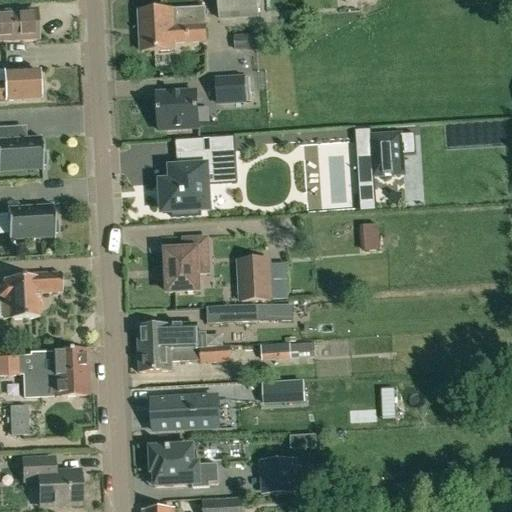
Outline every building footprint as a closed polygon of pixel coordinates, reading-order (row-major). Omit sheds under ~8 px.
[(217,0),(219,20),(259,17),(258,0),(217,0)] [(206,42),(204,9),(139,13),(141,53),(173,51),(172,44),(206,42)] [(4,18),(0,18),(0,41),(37,40),(36,11),(4,13),(4,18)] [(234,28),(235,36),(236,52),(256,50),(256,35),(244,36),(243,28),(234,28)] [(4,73),(5,87),(0,87),(0,103),(7,103),(7,102),(40,100),(39,71),(4,73)] [(245,103),(244,79),(216,81),(217,105),(245,103)] [(196,93),(156,96),(158,131),(198,129),(196,93)] [(18,128),(0,128),(0,174),(43,172),(42,166),(45,166),(44,154),(41,154),(41,137),(39,137),(39,140),(19,142),(18,128)] [(404,179),(401,135),(368,138),(371,182),(404,179)] [(233,138),(210,139),(211,153),(234,152),(233,138)] [(162,185),(162,188),(163,197),(164,213),(172,213),(172,219),(200,217),(200,211),(208,210),(206,186),(206,176),(213,175),(212,169),(235,168),(234,152),(211,153),(181,155),(182,170),(172,171),(173,184),(162,185)] [(52,205),(7,208),(9,243),(54,240),(54,234),(57,234),(56,222),(53,222),(52,205)] [(184,252),(166,253),(167,268),(165,268),(165,278),(168,278),(168,294),(198,292),(196,260),(204,260),(208,256),(207,239),(183,240),(184,252)] [(271,262),(237,263),(239,305),(272,303),(271,262)] [(1,321),(8,320),(39,319),(38,294),(62,293),(61,274),(29,276),(29,278),(3,280),(4,284),(0,286),(0,296),(4,299),(5,304),(1,305),(1,321)] [(293,305),(257,307),(207,309),(208,325),(258,323),(258,322),(276,322),(293,322),(293,305)] [(205,335),(196,336),(195,327),(137,329),(138,354),(206,350),(205,349),(205,335)] [(306,344),(290,345),(261,346),(262,361),(316,358),(315,344),(306,344)] [(206,350),(138,354),(139,374),(171,373),(171,363),(201,362),(201,364),(231,362),(230,348),(206,350)] [(30,358),(0,359),(0,377),(9,377),(23,377),(24,399),(56,397),(56,398),(88,397),(86,351),(71,352),(71,351),(68,351),(68,352),(53,353),(30,354),(30,358)] [(503,375),(473,375),(474,397),(505,397),(503,375)] [(264,401),(264,405),(304,403),(303,383),(263,385),(264,401)] [(263,385),(235,386),(236,403),(264,401),(263,385)] [(214,398),(154,401),(156,433),(216,430),(214,398)] [(395,406),(382,407),(383,421),(396,420),(395,406)] [(152,455),(148,455),(149,469),(153,469),(153,473),(156,473),(156,487),(193,485),(193,489),(210,488),(210,484),(219,483),(218,465),(198,466),(197,452),(192,453),(192,449),(152,451),(152,455)] [(39,481),(40,507),(80,505),(79,473),(54,474),(54,460),(22,461),(23,482),(39,481)] [(259,462),(261,497),(300,495),(298,460),(259,462)] [(243,511),(242,499),(202,502),(202,511),(243,511)]
